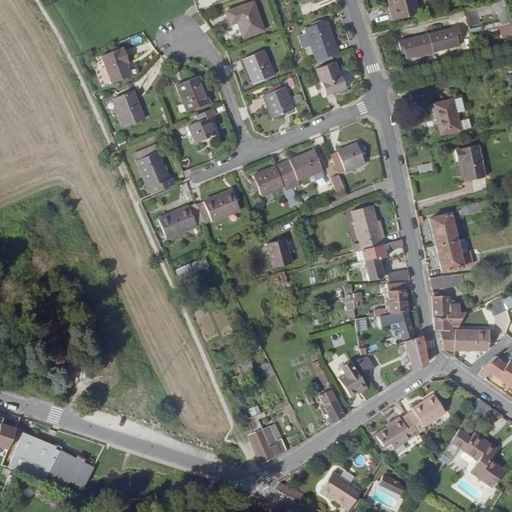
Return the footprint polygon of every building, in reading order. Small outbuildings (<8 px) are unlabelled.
[(256,0),(249,0),(228,8),(234,23),(241,21),(245,33),(265,25),(256,0)] [(389,4),(391,16),(418,10),(415,0),(391,0),(384,2),(385,5),(389,4)] [(476,12),(491,8),(489,0),(486,0),(474,3),(476,12)] [(476,12),(474,3),(462,6),(464,15),(476,12)] [(502,22),(508,21),(504,5),(498,6),(502,22)] [(479,20),(476,12),(464,15),(466,23),(479,20)] [(316,40),(322,55),(340,48),(337,42),(340,41),(330,16),(310,23),(312,29),(304,32),(308,43),(316,40)] [(507,42),(511,40),(511,35),(508,21),(502,22),(507,42)] [(427,31),(431,49),(458,42),(457,37),(460,35),(457,23),(427,31)] [(405,55),(431,49),(427,31),(397,38),(400,50),(404,49),(405,55)] [(104,54),(116,81),(135,73),(130,60),(132,60),(126,45),(104,54)] [(268,46),(248,54),(258,79),(278,70),(268,46)] [(338,57),(320,63),(330,89),(350,82),(346,70),(343,70),(338,57)] [(202,72),(178,82),(190,109),(213,99),(202,72)] [(287,84),(268,92),(278,114),(296,106),(287,84)] [(136,88),(117,96),(128,123),(147,115),(136,88)] [(452,97),(428,102),(433,125),(439,123),(440,131),(459,127),(452,97)] [(215,105),(199,112),(202,119),(191,124),(198,140),(220,131),(213,114),(218,112),(215,105)] [(343,169),(344,172),(351,169),(350,166),(369,159),(361,140),(335,151),(339,160),(343,169)] [(153,185),(156,191),(179,181),(176,175),(173,176),(158,142),(147,147),(150,154),(139,159),(150,186),(153,185)] [(456,148),(459,160),(462,159),(466,179),(486,175),(480,143),(456,148)] [(319,146),(287,160),(292,173),(299,171),(301,176),(327,165),(319,146)] [(136,152),(139,159),(150,154),(147,147),(136,152)] [(292,173),(287,160),(257,172),(264,191),(295,179),(292,173)] [(434,170),(432,162),(420,165),(421,173),(434,170)] [(346,193),(351,190),(348,181),(344,172),(336,175),(344,194),(346,193)] [(208,219),(209,220),(243,206),(235,187),(201,201),(208,219)] [(291,188),(283,190),(287,207),(296,204),(291,188)] [(299,208),(306,206),(300,191),(293,194),(299,208)] [(208,219),(201,201),(200,200),(163,216),(171,235),(208,219)] [(482,209),(480,201),(468,204),(457,206),(458,214),(482,209)] [(382,243),(383,243),(377,221),(372,205),(350,211),(359,240),(379,234),(382,243)] [(435,242),(456,238),(451,214),(430,218),(435,242)] [(377,221),(383,243),(386,242),(380,220),(377,221)] [(359,240),(361,249),(382,243),(379,234),(359,240)] [(290,262),(288,253),(286,253),(285,247),(286,247),(283,236),(265,241),(272,267),(290,262)] [(463,236),(456,238),(459,254),(466,252),(463,236)] [(403,244),(402,238),(389,241),(390,247),(403,244)] [(459,254),(456,238),(435,242),(440,271),(472,265),(469,252),(466,252),(459,254)] [(361,249),(364,261),(379,256),(380,258),(386,256),(383,243),(382,243),(361,249)] [(174,281),(209,268),(204,256),(170,269),(174,281)] [(379,256),(364,261),(369,279),(383,276),(380,261),(380,258),(379,256)] [(410,277),(408,269),(387,271),(388,279),(403,278),(410,277)] [(445,285),(444,274),(433,275),(429,276),(431,287),(445,285)] [(389,303),(406,299),(404,281),(387,283),(389,297),(389,303)] [(344,306),(355,306),(354,297),(353,287),(352,283),(343,283),(344,306)] [(354,297),(361,296),(360,289),(356,289),(356,287),(353,287),(354,297)] [(492,314),(511,306),(511,292),(487,303),(492,314)] [(463,317),(464,311),(458,311),(458,305),(449,305),(449,294),(433,294),(435,315),(463,317)] [(355,306),(355,307),(357,307),(356,304),(362,304),(361,296),(354,297),(355,306)] [(408,310),(406,299),(389,303),(390,308),(390,313),(408,310)] [(397,321),(401,338),(413,333),(408,310),(390,313),(388,313),(389,319),(389,322),(397,321)] [(496,331),(509,329),(506,312),(494,313),(496,331)] [(378,314),(370,315),(371,322),(389,319),(388,313),(378,314)] [(459,329),(463,317),(435,315),(435,328),(441,328),(441,329),(457,329),(459,329)] [(362,317),(352,318),(354,330),(364,328),(362,317)] [(445,349),(454,349),(457,329),(441,329),(445,349)] [(487,350),(487,347),(487,330),(459,329),(457,329),(454,349),(487,350)] [(408,368),(409,372),(427,361),(422,332),(405,339),(411,366),(408,368)] [(511,338),(506,332),(497,341),(505,348),(511,340),(511,338)] [(506,362),(497,356),(496,355),(480,367),(478,365),(477,364),(472,368),(484,377),(488,370),(511,386),(511,358),(510,357),(506,362)] [(313,360),(328,390),(330,388),(336,385),(321,356),(313,360)] [(374,368),(365,356),(357,359),(367,373),(368,372),(374,368)] [(248,359),(240,363),(243,372),(252,368),(248,359)] [(366,385),(348,360),(339,366),(343,373),(338,377),(350,395),(358,389),(359,390),(366,385)] [(269,362),(261,365),(267,379),(275,376),(269,362)] [(318,394),(332,423),(344,415),(338,403),(330,388),(328,390),(318,394)] [(407,414),(419,432),(425,427),(424,425),(445,411),(433,393),(411,408),(413,410),(407,414)] [(479,397),(473,405),(485,413),(491,406),(479,397)] [(338,403),(344,415),(349,412),(343,400),(338,403)] [(249,414),(258,411),(256,404),(247,407),(249,414)] [(255,414),(245,418),(250,428),(259,424),(255,414)] [(396,447),(419,432),(407,414),(401,418),(399,416),(392,422),(393,423),(387,428),(376,435),(384,446),(392,440),(395,444),(396,447)] [(0,450),(8,453),(16,430),(1,425),(3,419),(0,417),(0,450)] [(477,460),(469,471),(492,487),(504,469),(490,459),(498,448),(475,432),(472,437),(458,429),(450,442),(477,460)] [(64,493),(69,484),(53,476),(57,468),(61,461),(64,454),(72,458),(73,456),(60,449),(59,449),(58,450),(54,448),(55,446),(21,432),(6,467),(64,493)] [(259,462),(281,453),(273,436),(252,444),(259,462)] [(386,450),(395,444),(392,440),(384,446),(386,450)] [(477,460),(450,442),(440,458),(466,476),(469,471),(477,460)] [(90,475),(92,472),(94,468),(82,462),(84,459),(74,455),(73,456),(72,458),(64,454),(61,461),(90,475)] [(57,468),(87,482),(90,475),(61,461),(57,468)] [(69,484),(73,486),(83,490),(87,482),(57,468),(53,476),(69,484)] [(349,509),(356,499),(362,489),(333,471),(320,490),(329,496),(331,494),(334,496),(343,502),(342,504),(349,509)] [(389,479),(383,476),(379,485),(401,495),(405,486),(400,484),(401,482),(390,477),(389,479)] [(275,487),(301,500),(305,493),(279,480),(275,487)] [(347,511),(357,511),(363,504),(356,499),(349,509),(347,511)]
